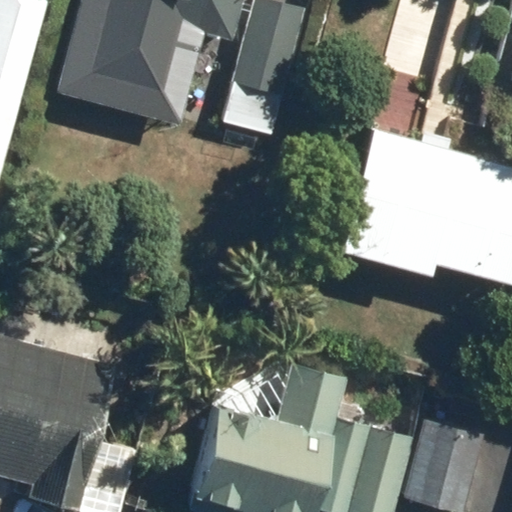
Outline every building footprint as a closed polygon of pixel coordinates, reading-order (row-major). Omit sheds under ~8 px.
[(244,0),(82,0),(61,79),(211,121),(244,0)] [(309,0),(307,0),(256,0),(226,126),(276,138),(309,0)] [(511,249),(511,164),(367,119),(333,227),(502,281),(511,249)] [(113,346),(0,319),(0,457),(81,477),(113,346)] [(462,511),(485,429),(228,359),(193,496),(265,511),(462,511)]
